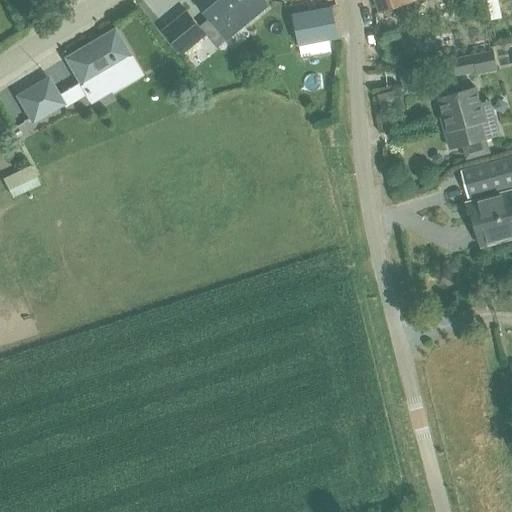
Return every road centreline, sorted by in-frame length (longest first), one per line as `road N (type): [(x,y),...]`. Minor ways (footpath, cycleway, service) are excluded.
road 1 (tertiary): [(443,511),(371,222),(354,0)]
road 2 (residential): [(0,71),(112,0)]
